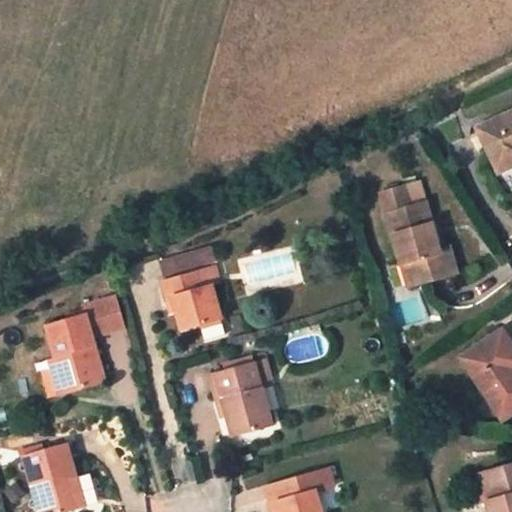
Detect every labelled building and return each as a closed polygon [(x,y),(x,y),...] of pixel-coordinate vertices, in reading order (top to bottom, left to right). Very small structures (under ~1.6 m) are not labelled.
[(511,113),(478,130),(498,171),(511,164),(511,113)] [(444,148),(461,139),(457,119),(431,132),(444,148)] [(425,205),(387,216),(400,264),(411,261),(418,284),(456,273),(449,249),(446,250),(438,252),(431,224),(425,205)] [(446,250),(438,222),(431,224),(438,252),(446,250)] [(406,287),(418,284),(411,261),(400,264),(406,287)] [(206,287),(211,285),(218,283),(213,267),(200,270),(206,287)] [(185,332),(222,320),(211,285),(206,287),(200,270),(163,283),(168,298),(173,296),(179,312),(185,332)] [(173,296),(168,298),(172,314),(179,312),(173,296)] [(106,384),(92,338),(127,328),(118,297),(83,307),(85,315),(48,326),(57,358),(68,395),(106,384)] [(511,346),(503,332),(463,359),(502,419),(511,412),(511,364),(508,359),(511,356),(511,346)] [(56,398),(68,395),(57,358),(45,362),(56,398)] [(208,375),(216,401),(223,399),(228,416),(235,438),(273,426),(261,390),(259,381),(271,378),(266,359),(208,375)] [(271,378),(259,381),(261,390),(274,386),(271,378)] [(223,399),(216,401),(222,419),(228,416),(223,399)] [(68,443),(25,457),(41,511),(69,511),(100,502),(91,474),(79,477),(68,443)] [(511,511),(511,463),(476,474),(484,503),(491,502),(493,511),(511,511)] [(321,511),(317,493),(335,487),(331,469),(305,476),(266,486),(270,503),(277,501),(280,511),(321,511)] [(270,503),(272,511),(280,511),(277,501),(270,503)]
